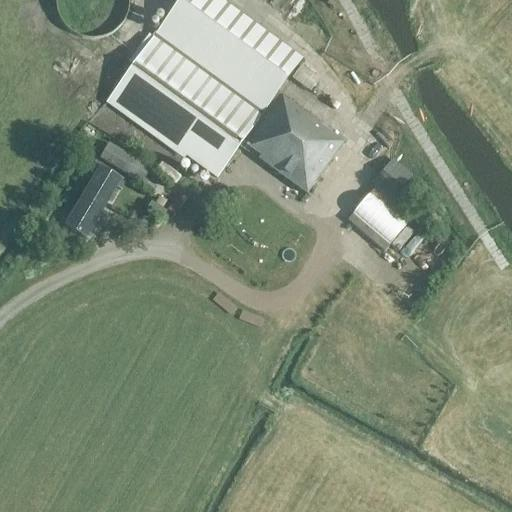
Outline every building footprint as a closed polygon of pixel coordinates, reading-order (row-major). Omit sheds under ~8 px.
[(129,8),(129,1),(128,0),(62,0),(61,3),(61,9),(62,16),(64,22),(68,29),(72,33),(77,36),(83,40),(89,41),(96,42),(101,41),(107,40),(114,36),(119,32),(123,28),(126,22),(128,16),(129,8)] [(219,0),(182,0),(109,101),(217,179),(227,164),(265,111),(276,96),(302,60),(219,0)] [(271,115),(247,147),(261,157),(259,159),(306,194),(343,144),(276,96),(265,111),(271,115)] [(115,144),(105,160),(123,172),(133,156),(115,144)] [(391,199),(401,186),(409,177),(391,162),(373,184),(391,199)] [(121,179),(101,167),(65,227),(86,239),(121,179)]
